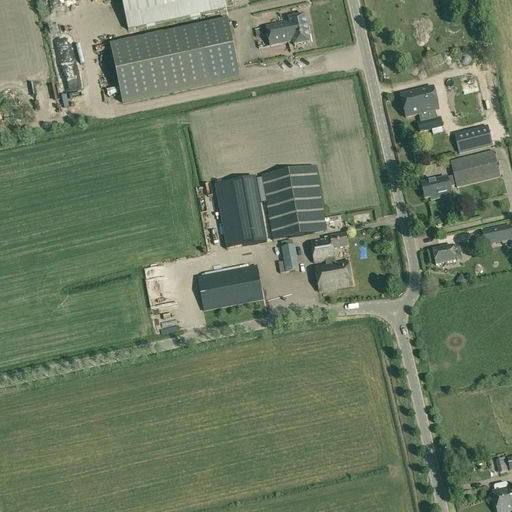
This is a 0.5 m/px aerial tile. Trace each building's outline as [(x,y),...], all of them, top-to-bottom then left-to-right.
[(121,0),(128,32),(226,10),(223,0),(121,0)] [(289,19),(289,23),(266,28),(270,48),(293,43),(294,47),(310,43),(304,16),(289,19)] [(122,104),(240,79),(227,20),(109,46),(122,104)] [(447,92),(455,91),(455,88),(464,87),(462,75),(445,78),(447,92)] [(439,111),(433,88),(400,97),(405,119),(415,116),(419,133),(443,127),(440,118),(422,122),(421,115),(439,111)] [(462,99),(450,102),(455,123),(468,120),(462,99)] [(488,126),(455,134),(460,155),(493,147),(488,126)] [(493,152),(450,163),(457,188),(500,177),(493,152)] [(422,165),(425,171),(430,168),(432,171),(441,166),(436,157),(422,165)] [(315,167),(261,177),(267,208),(273,242),(327,232),(323,208),(315,167)] [(214,186),(218,208),(226,251),(268,243),(262,208),(256,178),(214,186)] [(447,179),(421,185),(425,200),(432,199),(433,201),(451,197),(449,189),(454,188),(452,179),(447,180),(447,179)] [(365,226),(360,230),(363,236),(369,232),(365,226)] [(511,227),(510,227),(483,233),(485,242),(488,242),(489,245),(501,243),(501,240),(510,238),(508,228),(511,227)] [(333,250),(347,248),(345,235),(330,238),(330,240),(310,244),(314,264),(326,262),(326,266),(314,268),(319,293),(352,288),(348,262),(335,264),(334,259),(333,250)] [(378,250),(385,248),(384,241),(376,243),(378,250)] [(295,246),(293,247),(282,248),(281,249),(284,263),(285,274),(286,275),(299,272),(295,246)] [(433,251),(436,266),(456,263),(455,260),(461,259),(459,248),(452,249),(452,247),(433,251)] [(197,278),(204,313),(264,301),(257,267),(209,276),(197,278)] [(454,282),(462,285),(466,276),(458,273),(454,282)] [(495,492),(493,492),(496,511),(511,511),(511,487),(508,488),(507,485),(505,484),(495,487),(494,488),(495,492)]
